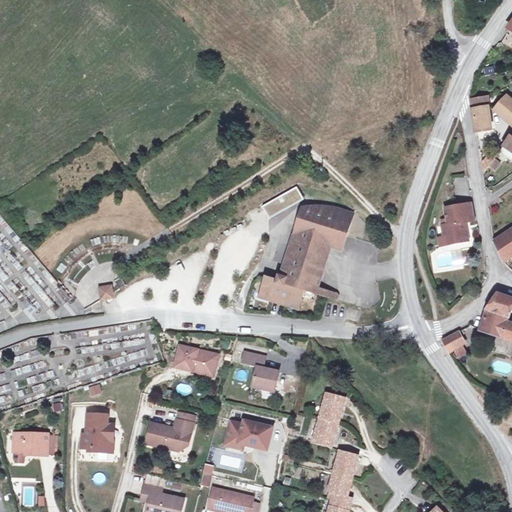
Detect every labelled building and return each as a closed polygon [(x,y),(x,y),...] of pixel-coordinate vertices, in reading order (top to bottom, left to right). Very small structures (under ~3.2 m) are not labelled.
[(494,74),(493,68),(485,69),(486,76),(494,74)] [(511,100),(507,96),(496,108),(497,111),(503,118),(511,125),(511,100)] [(492,129),(487,99),(472,101),(472,110),(475,132),(492,129)] [(511,136),(503,146),(504,146),(511,151),(511,136)] [(511,151),(504,146),(500,152),(511,160),(511,151)] [(491,164),(496,157),(491,153),(490,153),(485,159),(491,164)] [(484,173),(491,164),(485,159),(482,163),(484,173)] [(466,223),(476,221),(473,204),(446,209),(449,225),(442,226),(444,237),(449,236),(451,244),(469,241),(466,223)] [(319,289),(332,245),(343,248),(354,214),(338,210),(329,208),(322,207),(311,207),(303,208),(281,277),(286,279),(284,286),(278,284),(279,281),(266,277),(259,298),(268,300),(268,299),(271,298),(275,298),(279,299),(284,301),(287,303),(290,306),(290,307),(298,310),(304,290),(334,300),(336,300),(338,299),(338,297),(338,295),(337,295),(319,289)] [(504,263),(511,257),(511,229),(494,242),(504,263)] [(284,286),(286,279),(281,277),(280,277),(279,281),(278,284),(284,286)] [(113,286),(99,287),(100,302),(115,301),(113,286)] [(511,298),(498,294),(488,310),(510,317),(511,310),(511,298)] [(511,323),(508,322),(508,321),(509,318),(510,317),(488,310),(481,330),(511,340),(511,323)] [(464,344),(458,333),(442,342),(449,352),(455,349),(462,345),(464,344)] [(467,354),(462,345),(455,349),(460,358),(467,354)] [(215,374),(219,355),(180,346),(175,368),(193,372),(194,369),(215,374)] [(250,366),(253,354),(246,352),(243,364),(250,366)] [(275,392),(280,372),(264,368),(266,357),(253,354),(250,366),(258,368),(253,387),(275,392)] [(91,397),(102,393),(99,384),(88,388),(91,397)] [(339,424),(346,398),(327,394),(321,419),(339,424)] [(194,424),(196,417),(179,413),(177,420),(194,424)] [(113,453),(114,441),(110,441),(110,425),(108,425),(108,416),(88,415),(87,430),(90,430),(89,435),(83,435),(82,449),(94,449),(97,453),(113,453)] [(332,449),(339,424),(321,419),(314,444),(332,449)] [(187,442),(190,439),(194,424),(177,420),(175,429),(174,431),(170,430),(170,428),(152,423),(147,444),(161,448),(165,445),(168,449),(180,452),(185,449),(187,442)] [(272,431),(258,428),(259,425),(249,422),(249,426),(236,423),(232,422),(228,437),(232,442),(244,445),(268,450),(272,431)] [(49,435),(49,434),(14,433),(14,453),(24,453),(26,453),(33,453),(32,456),(49,456),(49,454),(49,435)] [(58,455),(58,435),(49,435),(49,454),(58,455)] [(232,442),(228,437),(226,445),(243,449),(244,445),(232,442)] [(347,496),(359,455),(341,451),(329,491),(330,491),(334,493),(347,496)] [(24,453),(14,453),(13,463),(23,463),(24,453)] [(206,466),(204,474),(212,476),(214,468),(206,466)] [(327,485),(330,476),(322,473),(319,483),(327,485)] [(211,484),(213,476),(212,476),(204,474),(202,482),(211,484)] [(148,475),(145,486),(163,489),(165,479),(148,475)] [(182,511),(185,500),(162,495),(163,489),(145,486),(143,494),(151,496),(149,502),(147,511),(182,511)] [(250,511),(253,504),(253,503),(246,501),(247,496),(214,488),(209,507),(219,509),(219,511),(250,511)] [(351,504),(353,498),(347,496),(334,493),(332,499),(351,504)] [(349,511),(351,504),(332,499),(331,506),(349,511)]
